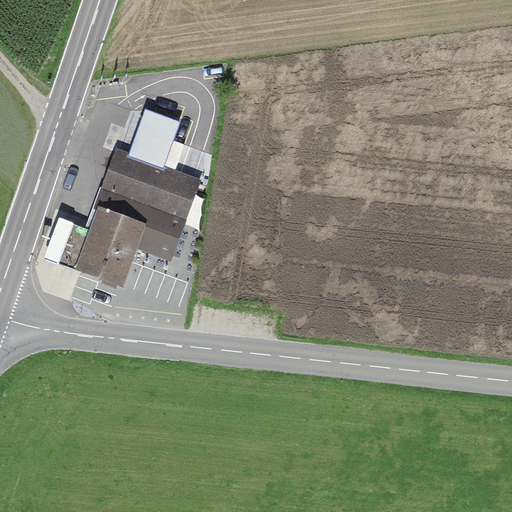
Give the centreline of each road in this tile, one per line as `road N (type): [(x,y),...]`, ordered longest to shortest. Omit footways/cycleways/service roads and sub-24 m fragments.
road 1 (tertiary): [(0,317),(66,333),(511,381)]
road 2 (secondary): [(0,297),(101,0)]
